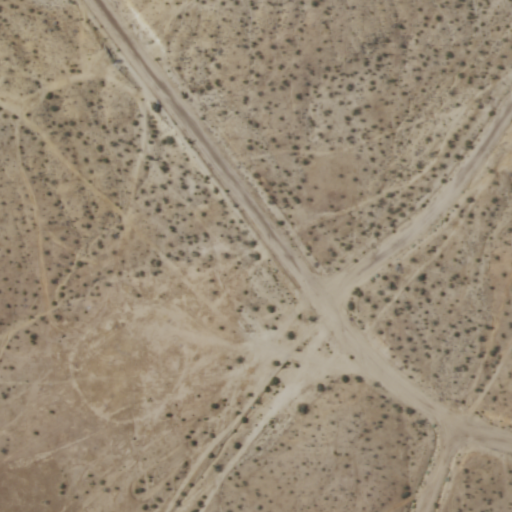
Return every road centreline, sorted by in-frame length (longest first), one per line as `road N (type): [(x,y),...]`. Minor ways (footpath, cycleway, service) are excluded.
road 1 (track): [(96,0),(370,362),(456,432),(511,447)]
road 2 (track): [(325,305),(448,201),(511,111)]
